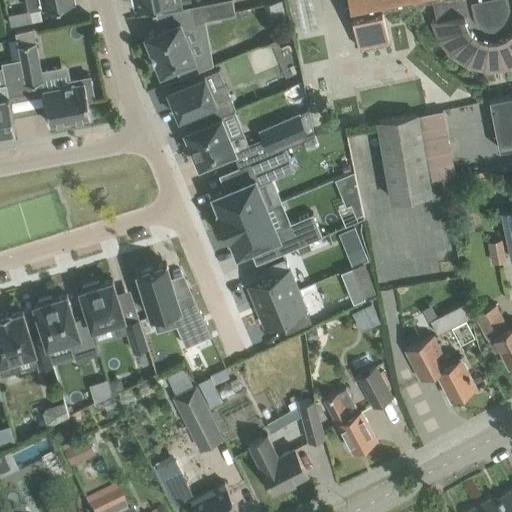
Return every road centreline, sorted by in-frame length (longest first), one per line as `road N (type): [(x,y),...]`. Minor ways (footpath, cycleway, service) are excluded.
road 1 (residential): [(0,265),(176,208)]
road 2 (tertiary): [(355,511),(511,427)]
road 3 (residential): [(0,166),(145,136)]
road 4 (residential): [(145,136),(113,61),(102,0)]
